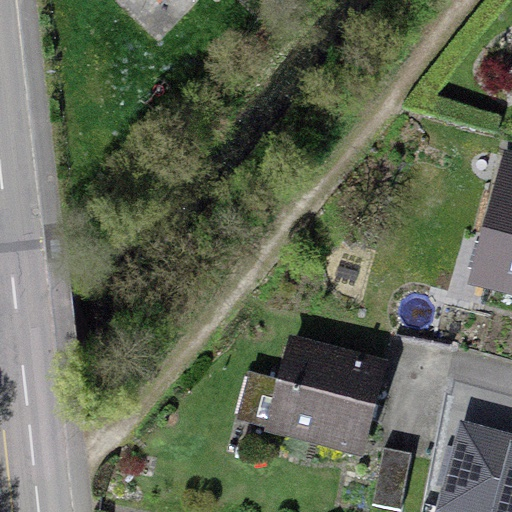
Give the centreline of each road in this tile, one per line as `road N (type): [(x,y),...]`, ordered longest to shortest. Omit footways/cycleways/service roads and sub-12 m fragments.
road 1 (tertiary): [(38,511),(13,282)]
road 2 (tertiary): [(13,282),(0,160)]
